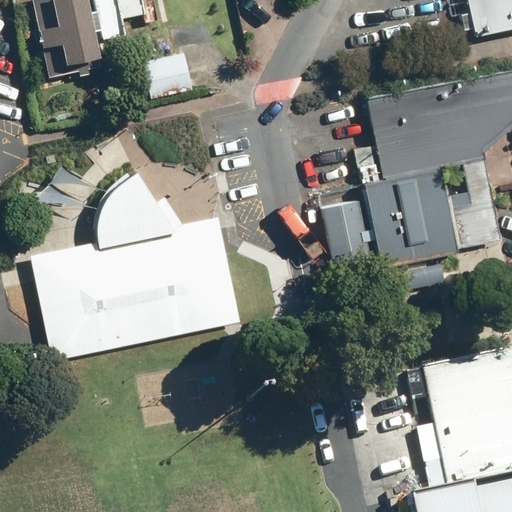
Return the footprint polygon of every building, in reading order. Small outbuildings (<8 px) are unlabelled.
[(33,0),(50,72),(95,62),(81,0),(33,0)] [(92,0),(100,37),(121,33),(114,0),(92,0)] [(114,0),(117,9),(141,5),(139,0),(114,0)] [(511,0),(459,0),(468,40),(511,30),(511,0)] [(141,61),(149,94),(190,84),(182,51),(141,61)] [(377,178),(480,155),(479,151),(511,123),(511,70),(361,103),(377,178)] [(480,155),(377,178),(361,181),(379,264),(476,243),(498,239),(480,155)] [(96,235),(29,249),(52,354),(241,314),(218,209),(183,217),(164,189),(154,196),(134,165),(117,178),(105,193),(96,212),(96,235)] [(357,199),(320,206),(332,269),(369,262),(357,199)] [(417,372),(446,493),(511,478),(511,349),(500,352),(417,372)] [(511,511),(511,478),(446,493),(397,504),(399,511),(511,511)]
